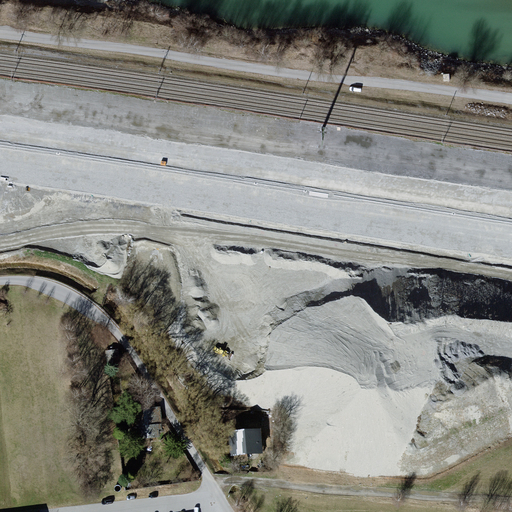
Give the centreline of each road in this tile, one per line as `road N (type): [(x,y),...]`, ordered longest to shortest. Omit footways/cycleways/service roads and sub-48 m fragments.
road 1 (motorway): [(0,159),(511,240)]
road 2 (motorway): [(511,201),(0,126)]
road 3 (unclassified): [(228,511),(125,344),(86,306),(46,286),(0,282)]
road 4 (track): [(212,487),(242,480),(511,505)]
